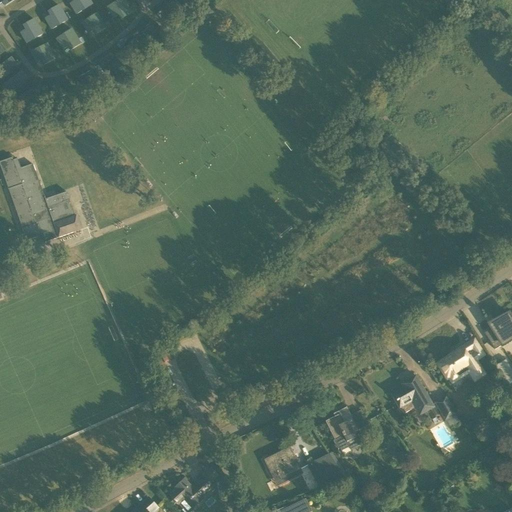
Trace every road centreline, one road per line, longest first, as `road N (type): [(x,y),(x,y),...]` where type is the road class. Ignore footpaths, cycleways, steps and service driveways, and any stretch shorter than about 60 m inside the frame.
road 1 (residential): [(217,438),(397,343),(511,268)]
road 2 (residential): [(90,511),(217,438)]
